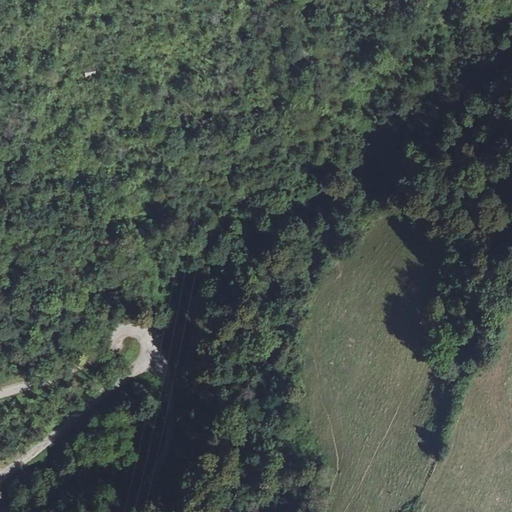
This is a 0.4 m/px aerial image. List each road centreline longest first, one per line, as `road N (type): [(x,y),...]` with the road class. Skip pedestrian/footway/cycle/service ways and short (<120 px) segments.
road 1 (unclassified): [(154,352),(0,470)]
road 2 (unclassified): [(0,391),(68,371),(121,327),(142,332),(154,352)]
road 3 (unclassified): [(154,352),(168,381),(167,435),(156,466),(110,511)]
